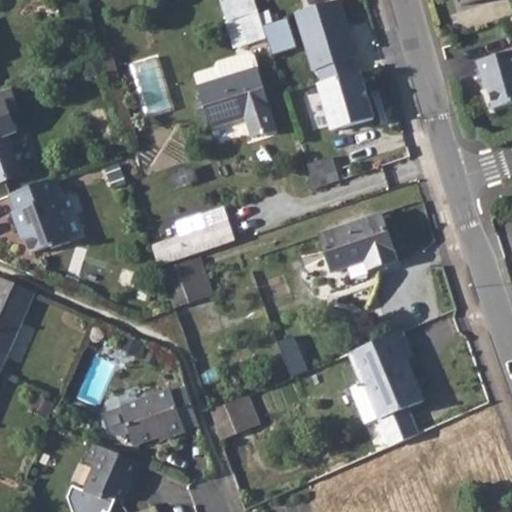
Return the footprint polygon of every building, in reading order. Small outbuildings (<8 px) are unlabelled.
[(262,26),(253,0),(228,0),(221,2),(227,22),(240,18),(248,45),(266,38),(262,26)] [(286,18),(262,26),(266,38),(272,57),(272,58),(296,49),(286,18)] [(511,51),(479,61),(487,89),(490,88),(496,109),(511,104),(511,51)] [(278,131),(253,57),(247,53),(216,63),(213,69),(217,82),(197,88),(202,103),(194,104),(198,116),(206,115),(210,129),(247,117),(253,135),(261,132),(262,136),(278,131)] [(193,76),(197,88),(217,82),(213,69),(193,76)] [(374,119),(360,73),(319,85),(333,132),(374,119)] [(18,109),(11,88),(0,91),(0,182),(22,174),(8,134),(16,132),(10,112),(18,109)] [(330,159),(307,166),(314,189),(338,181),(330,159)] [(47,182),(9,195),(15,212),(10,214),(17,232),(22,231),(31,254),(49,248),(50,250),(68,244),(60,219),(63,214),(58,200),(52,196),(47,182)] [(381,215),(320,235),(333,273),(365,262),(369,271),(397,262),(381,215)] [(226,225),(153,250),(159,268),(234,244),(226,225)] [(187,261),(162,270),(175,307),(200,298),(187,261)] [(0,374),(36,294),(0,278),(0,374)] [(402,332),(347,355),(361,385),(350,389),(366,425),(380,419),(382,421),(425,403),(415,377),(411,380),(404,363),(413,360),(402,332)] [(135,447),(159,438),(166,436),(168,439),(186,433),(185,431),(200,426),(187,389),(172,395),(171,392),(123,409),(135,447)] [(245,397),(237,400),(250,429),(258,426),(245,397)] [(237,400),(213,410),(225,439),(250,429),(237,400)] [(143,466),(94,444),(86,460),(95,465),(83,491),(101,500),(104,494),(122,503),(127,489),(131,480),(136,481),(143,466)] [(131,480),(127,489),(132,491),(136,481),(131,480)]
